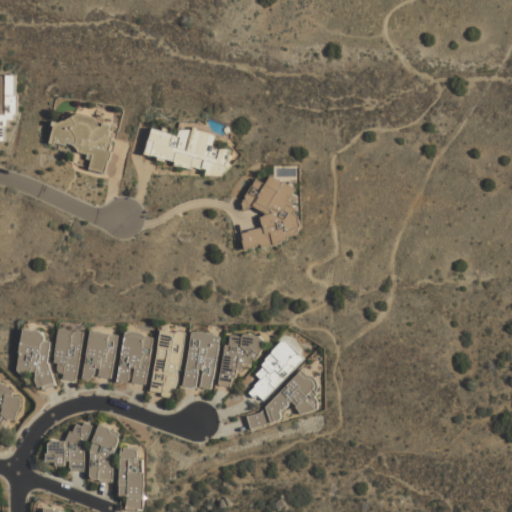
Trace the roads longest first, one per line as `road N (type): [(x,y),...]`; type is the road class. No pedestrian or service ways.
road 1 (residential): [(17,473),(33,431),(72,405),(108,404),(167,424),(198,420)]
road 2 (residential): [(0,177),(98,216),(123,217)]
road 3 (residential): [(114,510),(0,467)]
